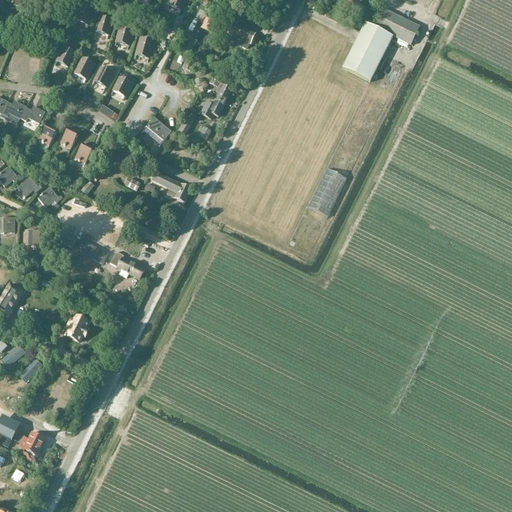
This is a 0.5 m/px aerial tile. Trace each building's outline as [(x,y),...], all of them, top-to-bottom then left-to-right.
[(26,0),(16,0),(14,6),(23,10),(27,0),(26,0)] [(187,0),(172,0),(169,7),(181,13),(187,0)] [(364,9),(360,7),(362,0),(345,0),(348,1),(344,9),(355,14),(351,23),(356,26),(364,9)] [(79,9),(75,23),(88,27),(92,12),(79,9)] [(370,83),(393,38),(411,47),(420,28),(383,11),(374,29),(365,25),(343,70),(370,83)] [(207,17),(201,29),(209,32),(211,28),(214,29),(214,28),(218,30),(221,24),(220,23),(211,19),(207,17)] [(100,19),(96,34),(108,37),(113,23),(100,19)] [(223,24),(216,37),(225,41),(231,27),(223,24)] [(235,38),(240,41),(238,45),(239,47),(245,50),(247,50),(249,45),(250,46),(256,35),(241,27),(240,28),(233,25),(229,35),(235,38)] [(120,29),(116,44),(129,48),(133,33),(120,29)] [(141,40),(136,57),(149,60),(153,43),(141,40)] [(64,50),(57,63),(68,69),(76,56),(64,50)] [(83,60),(75,75),(86,81),(94,66),(83,60)] [(196,67),(186,62),(182,70),(192,75),(196,67)] [(101,69),(94,83),(106,89),(113,75),(101,69)] [(120,79),(113,93),(125,99),(132,85),(120,79)] [(204,81),(200,83),(198,80),(192,83),(198,98),(205,95),(203,91),(207,89),(204,81)] [(209,85),(217,89),(218,89),(220,85),(211,80),(209,85)] [(220,85),(218,89),(210,105),(206,104),(200,116),(211,121),(213,117),(218,119),(231,91),(220,85)] [(0,115),(2,117),(8,105),(8,104),(0,99),(0,115)] [(9,116),(20,122),(21,122),(27,109),(14,103),(12,106),(8,105),(2,117),(8,119),(9,116)] [(31,111),(27,109),(21,122),(26,124),(28,121),(40,127),(46,114),(33,108),(31,111)] [(188,114),(193,117),(196,112),(192,109),(188,114)] [(197,119),(193,117),(188,114),(178,133),(186,137),(197,119)] [(142,134),(141,134),(142,135),(146,129),(163,143),(159,148),(159,149),(172,134),(154,119),(142,134)] [(43,146),(44,145),(49,148),(57,132),(47,126),(39,142),(42,144),(41,145),(43,146)] [(200,129),(196,137),(207,142),(211,133),(203,129),(202,130),(200,129)] [(65,149),(65,148),(71,151),(78,135),(68,130),(60,146),(63,147),(63,148),(65,149)] [(80,164),(80,163),(85,166),(93,149),(83,145),(75,161),(78,162),(78,163),(80,164)] [(136,155),(129,151),(125,156),(132,161),(136,155)] [(142,170),(148,166),(141,156),(135,160),(142,170)] [(21,179),(19,177),(17,178),(9,169),(0,176),(0,183),(4,189),(13,182),(15,185),(21,179)] [(347,180),(327,171),(307,209),(327,219),(347,180)] [(169,191),(167,196),(184,205),(191,191),(156,174),(152,182),(169,191)] [(42,190),(40,187),(38,189),(30,179),(17,190),(25,200),(33,193),(35,195),(42,190)] [(63,200),(60,198),(59,199),(50,190),(38,200),(46,210),(54,203),(56,206),(63,200)] [(15,220),(0,219),(0,235),(15,235),(15,220)] [(23,232),(22,247),(39,248),(40,232),(23,232)] [(87,246),(82,255),(95,262),(100,253),(87,246)] [(116,253),(110,265),(140,281),(145,271),(123,260),(124,258),(116,253)] [(9,284),(0,298),(0,312),(9,318),(24,293),(9,284)] [(76,318),(66,338),(79,344),(82,337),(85,338),(88,332),(85,331),(89,324),(76,318)] [(25,355),(19,347),(0,363),(7,371),(25,355)] [(42,369),(35,361),(19,378),(26,385),(42,369)] [(12,442),(20,426),(2,417),(0,421),(0,443),(3,438),(12,442)] [(31,463),(35,462),(46,441),(32,434),(28,441),(23,439),(18,449),(23,451),(21,455),(26,457),(28,461),(31,463)] [(17,500),(10,511),(20,511),(26,502),(21,499),(20,501),(17,500)]
